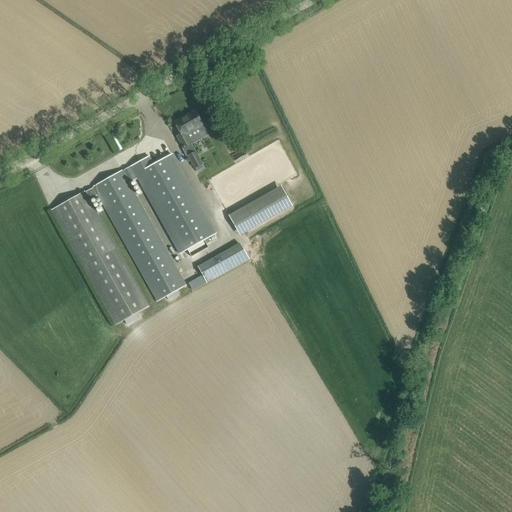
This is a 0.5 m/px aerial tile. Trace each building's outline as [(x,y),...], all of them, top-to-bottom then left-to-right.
[(181,134),(177,136),(184,148),(191,144),(185,135),(203,125),(195,111),(175,123),(181,134)] [(187,156),(194,169),(203,164),(196,151),(187,156)] [(124,320),(127,325),(140,318),(138,313),(149,306),(89,200),(98,195),(157,302),(166,297),(169,301),(179,295),(177,291),(186,286),(129,184),(138,179),(180,254),(187,250),(191,257),(197,254),(193,247),(200,243),(204,250),(209,248),(207,244),(210,242),(208,238),(216,234),(171,154),(154,164),(149,156),(122,171),(51,210),(116,325),(124,320)] [(287,186),(232,212),(242,234),(297,209),(287,186)] [(198,266),(207,283),(250,259),(240,243),(198,266)]
